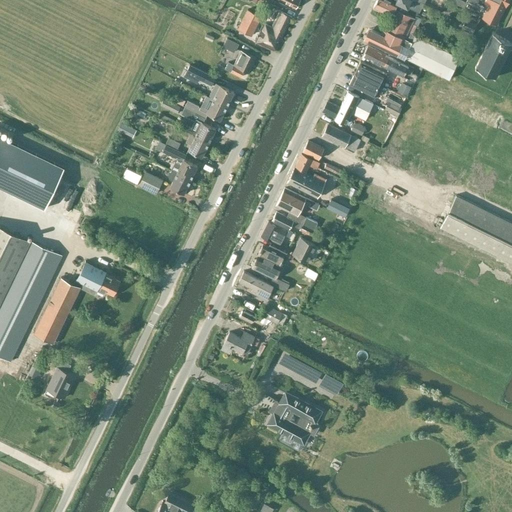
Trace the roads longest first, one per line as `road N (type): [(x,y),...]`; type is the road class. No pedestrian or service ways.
road 1 (tertiary): [(366,0),(117,511)]
road 2 (residential): [(149,331),(312,0)]
road 3 (unclassified): [(59,511),(149,331)]
